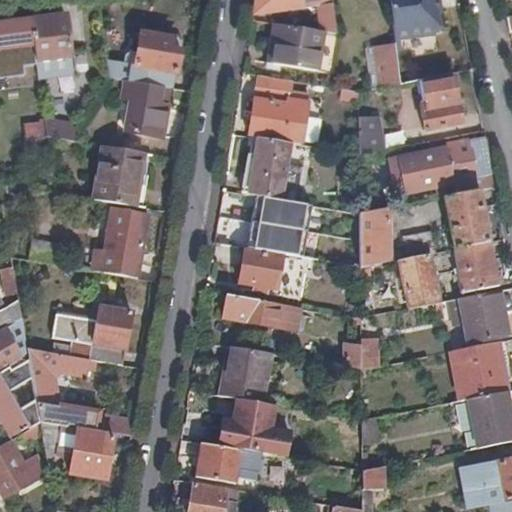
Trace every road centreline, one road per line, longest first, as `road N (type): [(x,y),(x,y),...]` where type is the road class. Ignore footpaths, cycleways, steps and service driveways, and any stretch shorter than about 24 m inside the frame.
road 1 (residential): [(139,511),(226,0)]
road 2 (residential): [(478,0),(511,170)]
